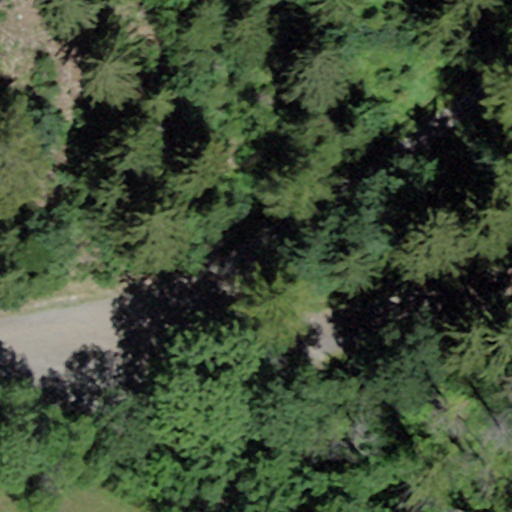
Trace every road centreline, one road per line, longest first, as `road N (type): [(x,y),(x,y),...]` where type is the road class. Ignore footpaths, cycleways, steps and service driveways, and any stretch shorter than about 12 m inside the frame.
road 1 (track): [(158,308),(357,218),(511,80)]
road 2 (track): [(511,288),(327,332),(158,308)]
road 3 (track): [(0,343),(158,308)]
